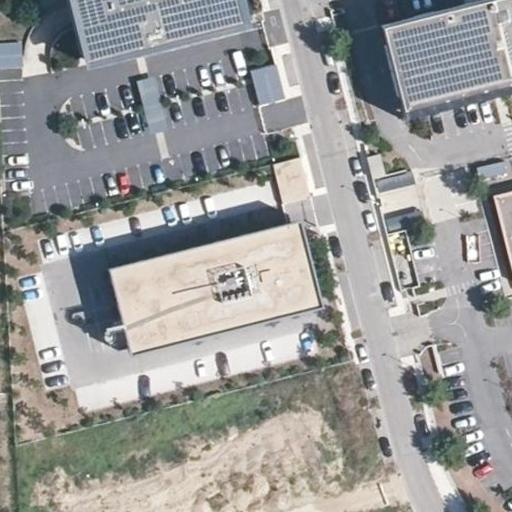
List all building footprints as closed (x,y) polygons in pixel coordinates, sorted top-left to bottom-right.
[(252,0),(73,0),(77,15),(90,69),(259,29),(252,0)] [(511,85),(511,0),(477,0),(403,19),(425,107),(511,85)] [(425,107),(403,19),(378,25),(401,114),(425,107)] [(0,67),(22,67),(21,43),(0,43),(0,67)] [(251,72),(258,106),(285,100),(278,66),(251,72)] [(158,76),(139,80),(150,134),(169,130),(158,76)] [(381,157),(368,160),(373,182),(386,179),(381,157)] [(284,198),(308,192),(300,159),(276,166),(284,198)] [(511,191),(494,196),(511,266),(511,191)] [(294,216),(100,263),(122,353),(316,306),(294,216)]
